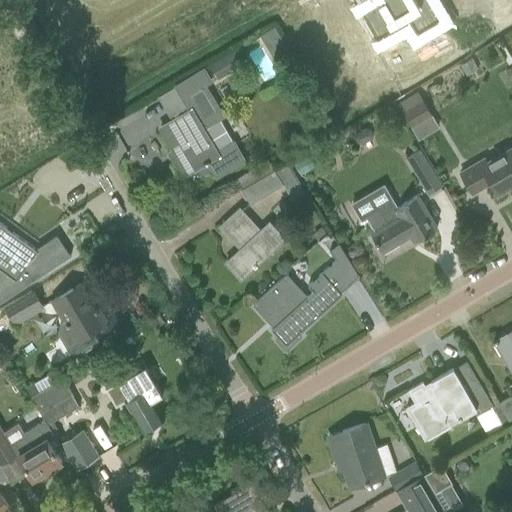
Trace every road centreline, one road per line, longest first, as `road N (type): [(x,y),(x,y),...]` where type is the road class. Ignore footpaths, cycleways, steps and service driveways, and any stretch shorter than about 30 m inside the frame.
road 1 (residential): [(254,422),(86,137)]
road 2 (residential): [(254,422),(511,270)]
road 3 (residential): [(98,511),(254,422)]
road 4 (track): [(2,0),(86,137)]
